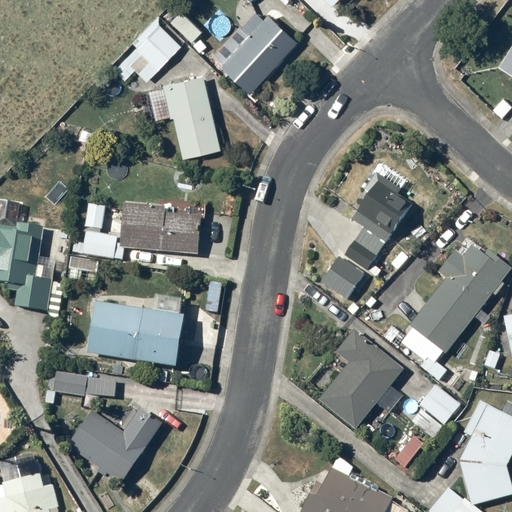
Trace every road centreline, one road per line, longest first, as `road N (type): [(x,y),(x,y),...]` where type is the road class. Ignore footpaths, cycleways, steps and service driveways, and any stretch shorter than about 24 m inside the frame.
road 1 (residential): [(168,511),(211,440),(254,200),(269,162),(291,124),(353,56)]
road 2 (residential): [(353,56),(479,169),(511,182)]
